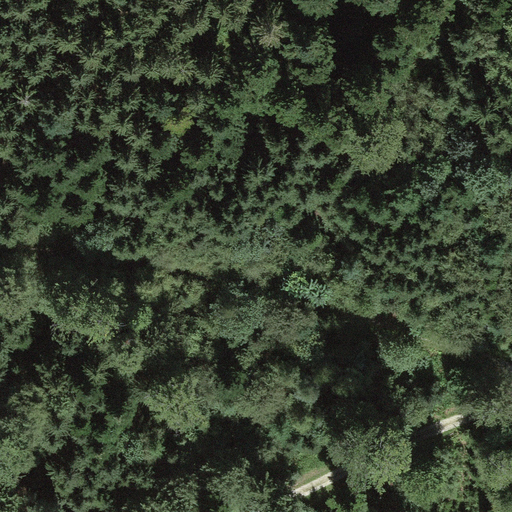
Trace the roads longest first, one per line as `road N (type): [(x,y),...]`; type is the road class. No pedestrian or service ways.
road 1 (track): [(511,364),(369,311),(0,236)]
road 2 (track): [(511,399),(387,448),(260,511)]
